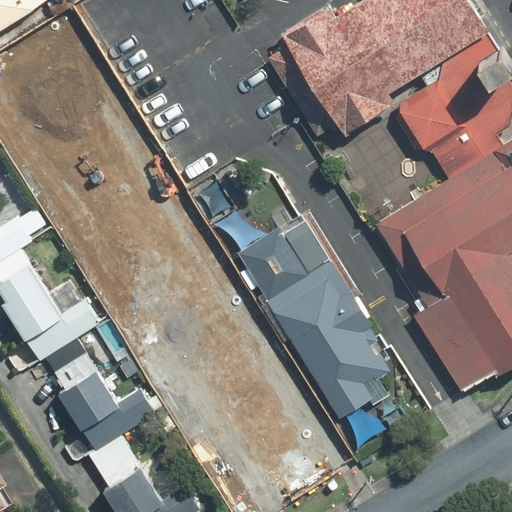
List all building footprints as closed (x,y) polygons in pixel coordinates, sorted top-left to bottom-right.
[(0,0),(0,24),(42,0),(0,0)] [(336,0),(330,0),(284,27),(288,34),(273,42),(278,49),(267,56),(314,134),(329,125),(333,131),(344,124),(346,128),(399,97),(391,85),(453,48),(495,23),(480,0),(354,0),(341,8),(336,0)] [(511,51),(506,42),(495,23),(453,48),(444,74),(470,117),(433,139),(452,171),(510,136),(504,127),(511,121),(511,51)] [(52,42),(8,68),(39,121),(21,132),(27,143),(46,132),(100,224),(147,196),(77,78),(91,70),(80,51),(63,61),(52,42)] [(433,139),(470,117),(444,74),(406,96),(433,139)] [(511,134),(510,136),(452,171),(383,214),(436,299),(422,308),(467,380),(507,355),(510,360),(511,358),(511,134)] [(0,210),(0,243),(14,235),(0,210)] [(307,216),(249,247),(339,415),(397,384),(307,216)] [(193,269),(178,246),(143,268),(157,291),(193,269)] [(42,252),(3,272),(40,339),(78,318),(42,252)] [(227,469),(264,446),(241,409),(280,384),(271,370),(279,365),(254,326),(170,378),(227,469)] [(105,336),(62,357),(102,438),(145,418),(105,336)] [(144,433),(101,457),(132,511),(212,511),(220,508),(202,476),(177,490),(144,433)] [(0,505),(8,500),(0,486),(0,485),(10,479),(0,461),(0,505)]
